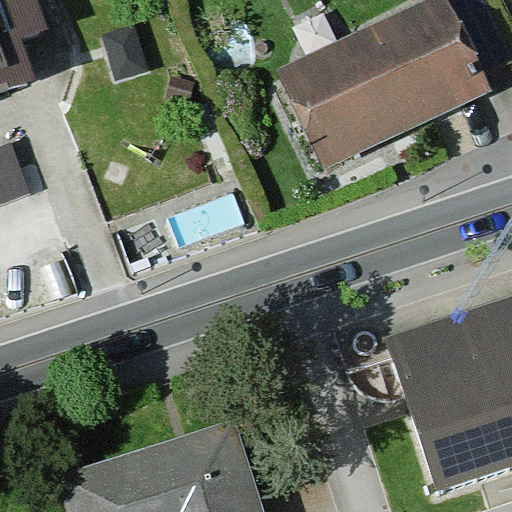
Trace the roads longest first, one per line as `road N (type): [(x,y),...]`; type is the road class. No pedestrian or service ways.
road 1 (tertiary): [(0,376),(289,278)]
road 2 (residential): [(289,278),(366,511)]
road 3 (tertiary): [(289,278),(511,205)]
